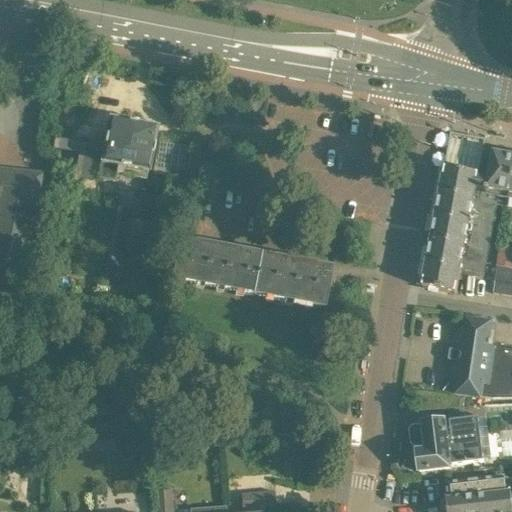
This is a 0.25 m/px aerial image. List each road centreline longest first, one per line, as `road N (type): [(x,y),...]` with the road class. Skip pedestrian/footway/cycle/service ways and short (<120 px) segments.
road 1 (residential): [(357,508),(432,79)]
road 2 (primary): [(432,79),(4,0)]
